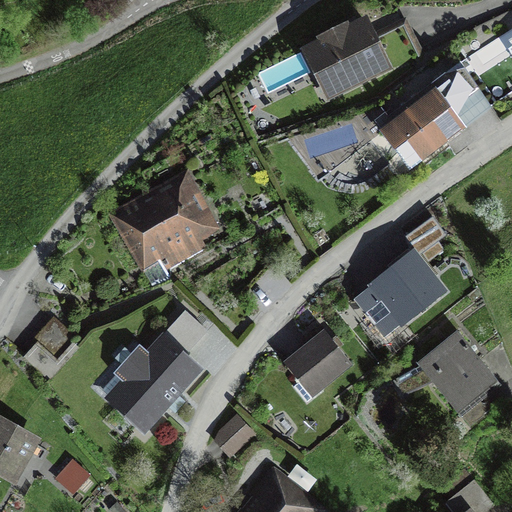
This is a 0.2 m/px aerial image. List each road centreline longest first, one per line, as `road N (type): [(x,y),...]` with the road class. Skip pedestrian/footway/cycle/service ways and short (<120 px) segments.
road 1 (residential): [(511,140),(333,259),(214,396),(175,511)]
road 2 (residential): [(0,333),(23,288),(144,151),(266,31),(310,0)]
